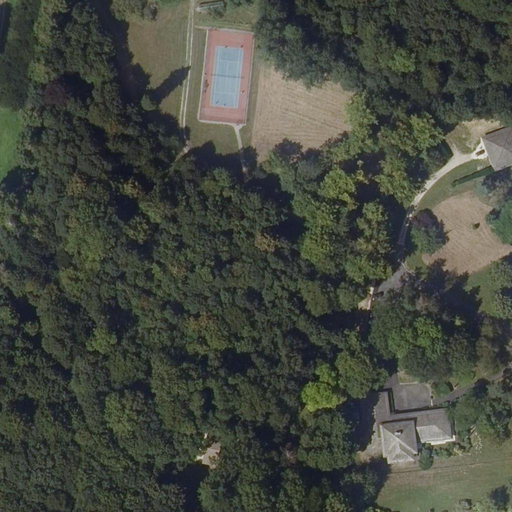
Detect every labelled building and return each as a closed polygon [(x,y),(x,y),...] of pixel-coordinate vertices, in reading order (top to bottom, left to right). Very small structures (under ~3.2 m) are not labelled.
[(222,3),(206,5),(207,11),(223,8),(222,3)] [(511,136),(507,124),(480,134),(490,162),(511,154),(511,136)] [(328,401),(335,401),(333,387),(326,387),(328,401)] [(417,407),(412,408),(414,416),(384,421),(383,413),(381,401),(384,400),(382,391),(380,391),(379,388),(355,392),(359,416),(354,417),(356,434),(361,433),(363,446),(378,444),(379,451),(384,450),(385,455),(403,452),(402,447),(408,446),(406,432),(413,431),(413,434),(446,429),(442,404),(430,406),(429,402),(416,404),(417,407)] [(414,416),(412,408),(383,413),(384,421),(414,416)] [(199,427),(194,456),(213,460),(217,445),(210,443),(213,430),(199,427)]
